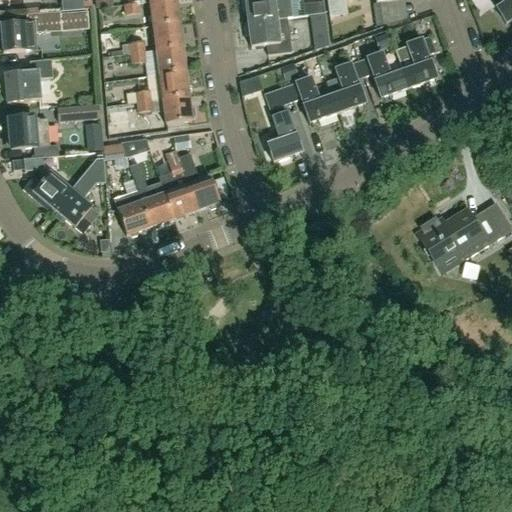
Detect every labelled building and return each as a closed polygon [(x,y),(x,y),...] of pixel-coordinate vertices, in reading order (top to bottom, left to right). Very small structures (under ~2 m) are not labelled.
[(110,0),(96,0),(97,10),(111,8),(110,0)] [(272,0),(257,0),(244,2),(240,2),(241,14),(245,13),(246,25),(276,21),(272,0)] [(373,0),(374,4),(371,4),(374,29),(388,27),(384,4),(404,2),(403,0),(373,0)] [(511,0),(504,0),(507,4),(495,11),(505,26),(511,22),(511,0)] [(175,1),(149,4),(152,28),(178,25),(175,1)] [(321,5),(310,6),(311,17),(322,16),(321,5)] [(138,6),(123,8),(125,18),(139,16),(138,6)] [(86,14),(75,15),(76,32),(87,31),(86,14)] [(59,15),(42,16),(43,35),(61,34),(59,15)] [(311,17),(309,17),(311,29),(324,28),(322,16),(311,17)] [(276,21),(246,25),(243,26),(244,38),(248,38),(250,50),(266,48),(267,58),(291,55),(286,21),(276,23),(276,21)] [(33,25),(0,28),(2,56),(36,53),(33,25)] [(182,50),(178,25),(152,28),(156,53),(182,50)] [(384,35),(373,39),(377,52),(389,48),(384,35)] [(401,73),(408,91),(435,81),(429,64),(428,65),(427,59),(435,56),(429,39),(421,43),(420,42),(405,47),(413,69),(401,73)] [(130,57),(144,55),(143,46),(121,49),(122,57),(130,55),(130,57)] [(182,50),(156,53),(159,78),(185,74),(182,50)] [(131,68),(146,66),(144,55),(130,57),(131,68)] [(381,55),(358,63),(364,81),(373,78),(375,83),(374,83),(380,101),(408,91),(401,73),(389,78),(381,55)] [(7,107),(28,105),(28,104),(40,103),(38,82),(52,80),(50,63),(28,65),(29,75),(4,78),(7,107)] [(364,81),(358,63),(334,72),(342,94),(330,99),(336,116),(364,106),(358,88),(357,89),(356,84),(364,81)] [(291,66),(280,70),(284,82),(296,78),(292,66),(291,66)] [(185,74),(159,78),(162,102),(188,99),(185,74)] [(336,116),(330,99),(318,103),(310,80),(295,86),(295,87),(287,90),(292,106),(301,103),(302,108),(301,108),(308,126),(336,116)] [(287,90),(264,97),(269,113),(292,106),(287,90)] [(135,106),(150,104),(149,94),(125,97),(127,107),(135,106)] [(188,99),(162,102),(165,128),(191,124),(191,120),(193,118),(192,113),(190,112),(188,99)] [(151,115),(150,104),(135,106),(137,116),(151,115)] [(58,125),(99,123),(98,108),(57,111),(58,125)] [(279,143),(266,148),(272,165),(300,155),(294,138),(286,115),(271,121),(279,143)] [(44,159),(57,158),(56,146),(47,146),(46,123),(37,124),(37,121),(34,121),(34,120),(8,123),(10,139),(6,140),(7,149),(10,149),(11,153),(32,150),(33,161),(44,160),(44,159)] [(185,138),(173,139),(174,151),(187,150),(185,138)] [(129,145),(120,146),(125,161),(133,158),(129,145)] [(119,147),(104,153),(108,164),(123,159),(119,147)] [(37,174),(22,191),(41,208),(45,207),(52,213),(70,192),(47,173),(63,171),(77,184),(95,162),(102,162),(102,154),(57,158),(44,159),(44,160),(46,173),(37,174)] [(196,214),(177,161),(175,154),(164,158),(176,193),(165,197),(174,222),(196,214)] [(189,157),(177,161),(196,214),(208,210),(211,212),(216,211),(216,207),(220,206),(211,181),(199,185),(189,157)] [(42,160),(23,162),(24,174),(43,172),(42,160)] [(95,162),(77,184),(86,191),(92,184),(104,183),(102,162),(95,162)] [(174,222),(165,197),(161,185),(146,190),(138,167),(128,170),(132,181),(136,194),(141,206),(149,230),(174,222)] [(70,192),(52,213),(73,231),(74,231),(81,237),(90,227),(82,220),(91,210),(79,200),(86,191),(77,184),(70,192)] [(149,230),(141,206),(117,214),(125,239),(129,237),(132,240),(136,238),(137,235),(149,230)] [(441,276),(501,240),(484,212),(470,220),(465,213),(444,226),(441,221),(416,236),(435,267),(441,276)]
